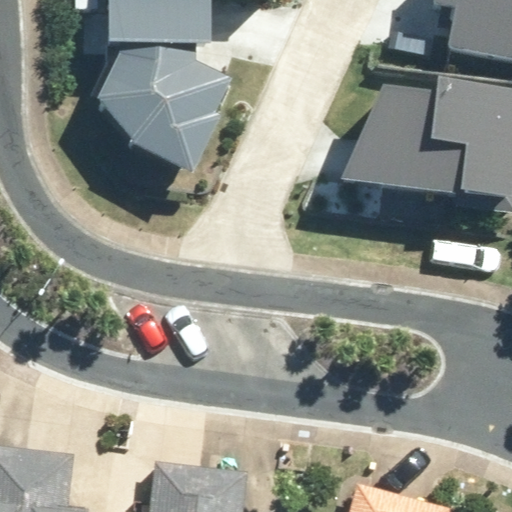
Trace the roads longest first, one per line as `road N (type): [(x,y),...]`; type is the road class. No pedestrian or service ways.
road 1 (residential): [(488,425),(127,372),(34,342),(0,311)]
road 2 (residential): [(1,0),(5,116),(34,207),(68,245),(162,278),(221,288)]
road 3 (residential): [(344,0),(259,174),(221,288)]
road 4 (residential): [(221,288),(511,334)]
